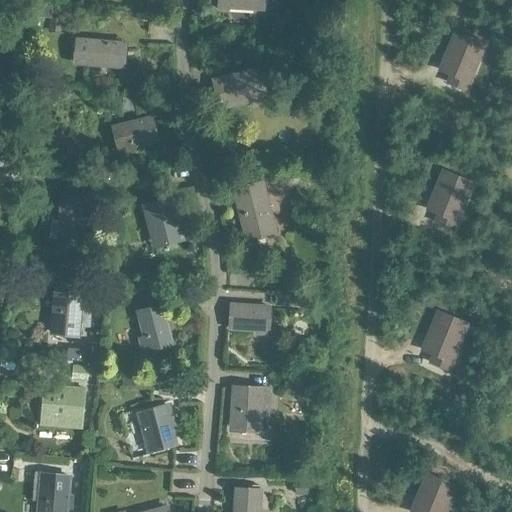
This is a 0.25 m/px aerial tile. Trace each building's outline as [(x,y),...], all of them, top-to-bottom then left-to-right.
[(217,0),(217,8),(266,11),(266,0),(217,0)] [(469,81),(484,44),(457,33),(442,70),(469,81)] [(128,40),(75,36),(73,65),(126,70),(128,40)] [(267,98),(260,67),(212,79),(219,110),(267,98)] [(159,141),(152,116),(111,126),(119,155),(134,151),(133,147),(159,141)] [(471,183),(444,172),(429,209),(456,220),(471,183)] [(264,180),(232,188),(245,242),(278,233),(264,180)] [(84,239),(88,195),(60,193),(58,219),(53,219),(52,235),(84,239)] [(174,195),(142,204),(153,249),(185,241),(174,195)] [(83,294),(54,291),(50,335),(79,337),(83,294)] [(272,304),(230,302),(228,330),(255,331),(254,335),(270,335),(272,304)] [(142,336),(138,337),(142,353),(174,345),(163,303),(136,310),(142,336)] [(439,313),(424,349),(451,361),(466,324),(439,313)] [(65,391),(44,389),(41,421),(57,422),(57,418),(84,420),(86,387),(66,385),(65,391)] [(271,418),(272,387),(232,385),(229,432),(263,434),(264,418),(271,418)] [(166,406),(136,414),(146,452),(176,443),(166,406)] [(70,511),(73,474),(39,471),(35,511),(70,511)] [(444,511),(455,486),(428,475),(412,511),(444,511)] [(261,511),(262,489),(234,487),(232,511),(261,511)]
